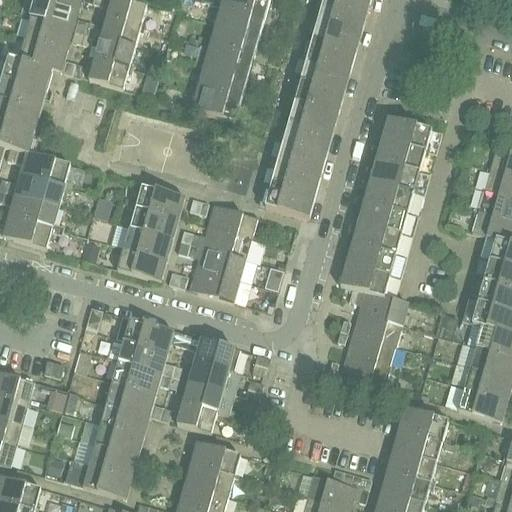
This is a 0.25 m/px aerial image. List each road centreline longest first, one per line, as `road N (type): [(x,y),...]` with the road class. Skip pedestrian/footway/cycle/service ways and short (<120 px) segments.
road 1 (residential): [(289,333),(360,95),(377,70),(396,7)]
road 2 (residential): [(289,333),(265,341),(0,266)]
road 3 (residential): [(384,446),(293,420),(304,377),(289,333)]
road 4 (residential): [(470,82),(427,236)]
road 5 (residential): [(427,236),(473,249),(455,319)]
